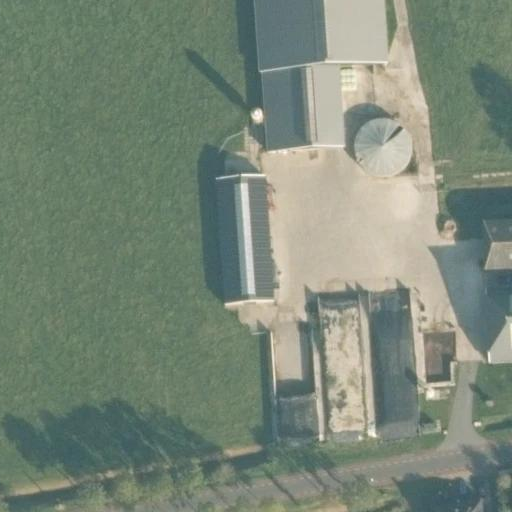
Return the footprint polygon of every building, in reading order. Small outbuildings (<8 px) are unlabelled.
[(257,0),(268,155),(342,150),(336,70),(385,67),(381,0),(257,0)] [(372,179),(414,159),(393,115),(350,136),(372,179)] [(226,306),(274,303),(266,178),(219,181),(226,306)] [(511,272),(511,224),(483,225),(484,274),(511,272)] [(511,290),(486,292),(489,365),(511,363),(511,290)] [(481,511),(480,501),(457,504),(458,507),(433,510),(433,511),(481,511)]
